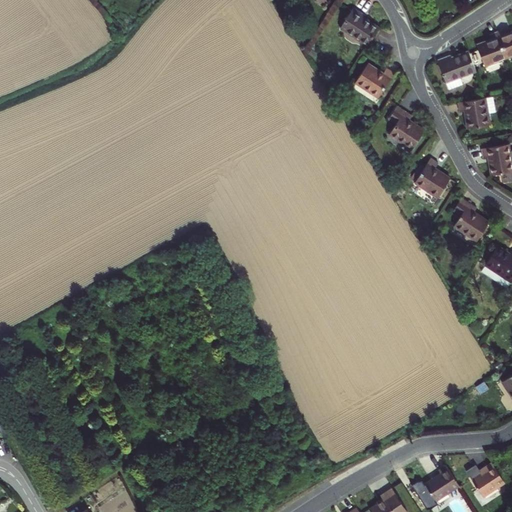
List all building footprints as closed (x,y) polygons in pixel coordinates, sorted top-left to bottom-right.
[(366,44),(378,27),(362,17),(364,14),(352,6),(339,26),(366,44)] [(495,31),(505,57),(511,54),(511,30),(505,33),(503,28),(495,31)] [(475,44),(483,65),(505,57),(495,31),(488,34),(489,39),(475,44)] [(474,69),(467,51),(450,57),(449,54),(437,59),(448,88),(461,83),(458,76),(474,69)] [(382,72),(367,63),(355,82),(378,96),(393,72),(385,67),(382,72)] [(492,96),(457,102),(459,111),(464,110),(467,128),(489,124),(487,113),(494,112),(492,96)] [(411,115),(396,105),(388,118),(395,123),(389,133),(411,148),(423,129),(409,119),(411,115)] [(508,143),(480,148),(482,158),(487,157),(490,174),(511,170),(511,172),(511,149),(509,150),(508,143)] [(437,162),(430,158),(414,181),(437,196),(449,177),(434,168),(437,162)] [(476,207),(460,197),(452,210),(460,215),(453,225),(476,240),(488,221),(473,211),(476,207)] [(511,251),(511,253),(497,245),(482,268),(508,285),(511,278),(511,251)] [(511,373),(502,380),(511,396),(511,373)] [(474,387),(466,392),(470,398),(478,393),(474,387)] [(486,469),(481,472),(480,470),(476,464),(466,470),(472,479),(471,479),(483,496),(505,482),(492,462),(485,467),(486,469)] [(459,485),(446,465),(439,470),(441,473),(425,483),(426,484),(425,485),(422,480),(418,479),(412,483),(427,506),(459,485)] [(405,511),(407,511),(391,487),(380,494),(382,499),(369,508),(371,511),(405,511)]
